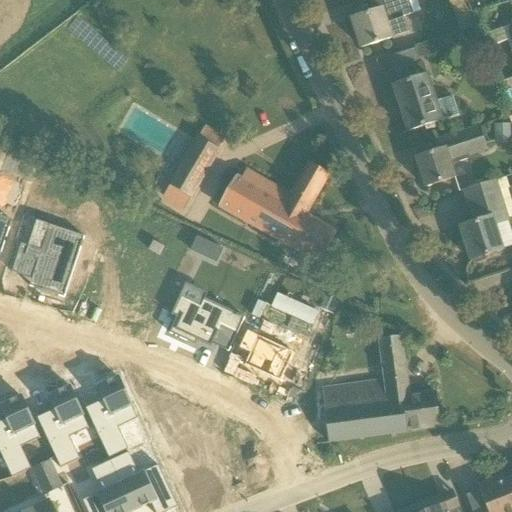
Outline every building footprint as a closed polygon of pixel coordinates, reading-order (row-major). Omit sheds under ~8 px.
[(386,22),(413,13),(408,0),(375,0),(371,1),(374,12),(352,20),(361,49),(391,39),(386,22)] [(449,0),(461,32),(474,27),(465,0),(449,0)] [(393,118),(402,115),(408,132),(442,121),(459,116),(452,96),(435,101),(423,63),(379,77),(393,118)] [(510,125),(494,125),(495,145),(511,145),(510,125)] [(438,152),(415,159),(425,188),(456,178),(451,161),(459,159),(463,161),(469,159),(470,155),(471,155),(487,150),(479,126),(464,131),(434,141),(438,152)] [(219,150),(198,138),(170,186),(191,199),(219,150)] [(25,161),(21,173),(34,177),(38,165),(25,161)] [(236,176),(219,206),(302,253),(319,263),(336,233),(305,216),(328,174),(310,164),(286,205),(236,176)] [(511,247),(511,236),(507,222),(494,181),(464,191),(475,223),(461,228),(471,261),(511,247)] [(0,256),(12,219),(0,214),(0,256)] [(21,244),(12,273),(44,283),(41,290),(64,298),(84,237),(48,225),(40,251),(21,244)] [(114,242),(94,302),(107,306),(106,312),(135,321),(147,284),(126,277),(135,249),(114,242)] [(269,298),(268,301),(311,323),(318,308),(274,287),(269,298)] [(177,318),(169,334),(186,341),(188,337),(211,347),(221,327),(237,335),(244,318),(237,314),(203,299),(200,306),(180,297),(179,299),(171,315),(177,318)] [(327,299),(321,310),(333,315),(338,304),(327,299)] [(247,331),(239,349),(250,354),(244,366),(280,383),(294,353),(247,331)] [(385,381),(370,383),(322,390),(328,443),(440,428),(435,392),(410,396),(402,337),(379,340),(385,381)] [(103,398),(84,407),(108,457),(127,448),(117,426),(137,417),(117,375),(96,385),(103,398)] [(54,409),(36,417),(60,467),(79,458),(69,436),(89,427),(69,385),(48,395),(54,409)] [(7,420),(0,423),(0,452),(12,479),(32,470),(21,448),(41,439),(21,397),(0,407),(7,420)] [(129,452),(110,461),(133,511),(151,503),(154,511),(166,511),(178,507),(158,465),(139,474),(129,452)] [(45,495),(61,488),(49,461),(33,469),(45,495)] [(101,492),(82,501),(87,511),(131,511),(133,511),(110,461),(91,470),(101,492)] [(511,511),(511,478),(496,484),(494,480),(478,486),(487,511),(483,511),(511,511)] [(447,511),(440,495),(417,505),(420,511),(462,511),(461,509),(453,511),(447,511)] [(53,511),(49,502),(27,511),(53,511)]
